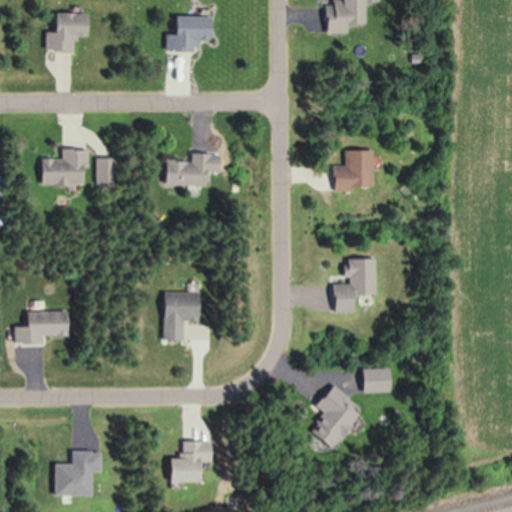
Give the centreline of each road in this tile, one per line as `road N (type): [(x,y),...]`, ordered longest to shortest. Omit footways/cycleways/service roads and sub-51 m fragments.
road 1 (residential): [(278,0),(282,325),(268,366),(254,382),(215,395),(0,396)]
road 2 (residential): [(0,102),(280,101)]
